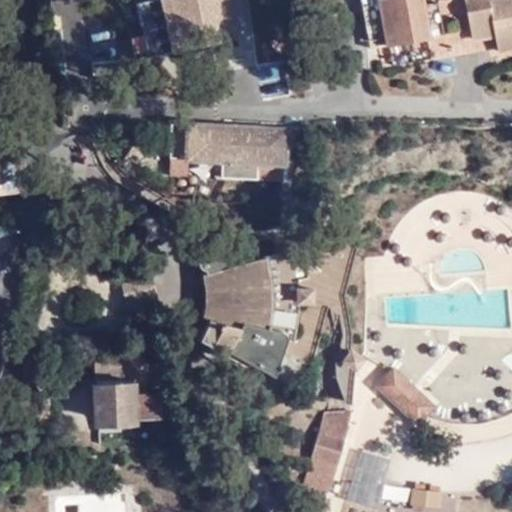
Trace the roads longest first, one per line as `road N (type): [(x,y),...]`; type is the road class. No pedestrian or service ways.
road 1 (unknown): [(29,161),(91,123),(152,109),(506,102)]
road 2 (residential): [(0,302),(23,241),(29,161),(14,0)]
